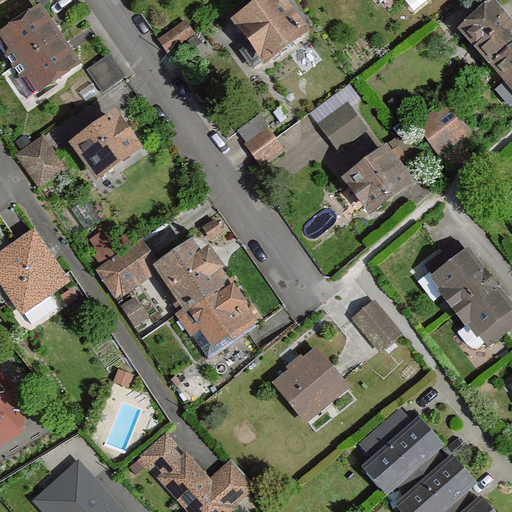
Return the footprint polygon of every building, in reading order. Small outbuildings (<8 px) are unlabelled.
[(303,34),(278,0),(271,0),(239,24),(268,60),(303,34)] [(456,41),(467,31),(493,7),(487,0),(469,0),(439,22),(456,41)] [(511,28),(493,7),(467,31),(496,64),(511,50),(511,28)] [(16,67),(59,38),(40,10),(4,34),(13,48),(9,57),(16,67)] [(195,34),(186,23),(168,35),(177,47),(195,34)] [(59,38),(16,67),(23,77),(32,77),(41,91),(78,66),(59,38)] [(511,50),(496,64),(511,82),(511,50)] [(96,82),(119,66),(110,53),(88,69),(96,82)] [(127,77),(119,66),(96,82),(104,93),(126,77),(127,77)] [(450,105),(419,127),(441,157),(471,133),(450,105)] [(350,106),(323,128),(339,151),(368,130),(350,106)] [(270,126),(262,114),(239,132),(247,144),(267,129),(270,126)] [(114,120),(78,146),(99,176),(136,150),(114,120)] [(274,140),(267,129),(247,144),(255,154),(274,140)] [(44,139),(19,157),(41,187),(66,170),(44,139)] [(283,151),(274,140),(255,154),(264,166),(283,151)] [(387,154),(351,181),(372,210),(408,183),(387,154)] [(35,234),(0,258),(0,278),(23,311),(66,282),(35,234)] [(134,243),(129,235),(95,257),(101,266),(134,243)] [(441,254),(438,257),(449,269),(468,253),(459,241),(441,254)] [(136,244),(98,270),(117,297),(155,271),(136,244)] [(199,263),(190,250),(163,270),(222,353),(248,334),(266,322),(233,276),(217,288),(207,274),(216,268),(208,257),(199,263)] [(449,269),(436,279),(447,293),(444,296),(455,309),(490,282),(468,253),(449,269)] [(426,267),(436,279),(449,269),(438,257),(426,267)] [(511,309),(490,282),(455,309),(466,324),(469,321),(471,325),(480,335),(492,325),(511,309)] [(145,317),(137,305),(127,311),(135,323),(145,317)] [(382,350),(401,335),(374,305),(357,320),(382,350)] [(511,309),(492,325),(502,338),(511,329),(511,309)] [(478,349),(486,343),(480,335),(471,325),(458,334),(467,345),(473,349),(478,349)] [(502,338),(492,325),(480,335),(486,343),(489,348),(502,338)] [(248,334),(222,353),(235,373),(261,352),(248,334)] [(510,348),(502,338),(489,348),(497,358),(510,348)] [(403,347),(384,361),(401,383),(420,369),(403,347)] [(317,351),(278,385),(304,416),(343,383),(317,351)] [(376,461),(414,427),(401,413),(362,446),(376,461)] [(376,461),(365,471),(386,494),(398,484),(435,452),(443,446),(421,420),(414,427),(376,461)] [(166,435),(142,457),(151,466),(155,463),(166,475),(162,479),(191,511),(229,511),(232,510),(229,508),(252,487),(232,466),(212,484),(186,455),(181,460),(172,449),(175,445),(166,435)] [(447,464),(435,452),(398,484),(409,498),(447,464)] [(409,498),(397,508),(400,511),(442,511),(465,492),(475,483),(455,458),(447,464),(409,498)] [(42,511),(125,511),(78,460),(33,501),(42,511)] [(470,511),(478,506),(465,492),(442,511),(470,511)] [(470,511),(494,511),(485,500),(478,506),(470,511)]
